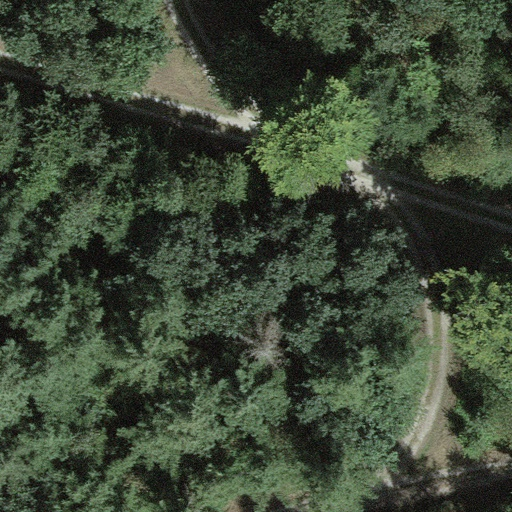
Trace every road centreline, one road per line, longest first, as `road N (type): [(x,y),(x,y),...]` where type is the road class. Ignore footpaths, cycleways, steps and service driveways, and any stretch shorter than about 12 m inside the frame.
road 1 (track): [(0,29),(384,158),(426,219),(446,290),(444,352),(425,410),(386,469),(180,511)]
road 2 (track): [(201,0),(289,122)]
road 3 (track): [(511,208),(384,158)]
road 4 (track): [(386,469),(511,443)]
